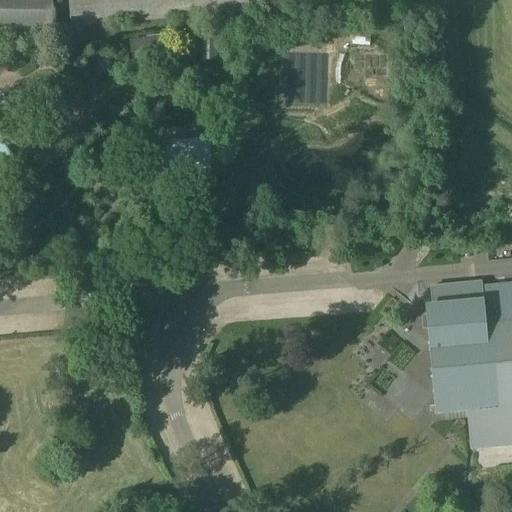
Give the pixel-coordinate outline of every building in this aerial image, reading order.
[(0,0),(0,38),(52,39),(52,0),(0,0)] [(247,0),(68,0),(71,27),(249,12),(247,0)] [(217,28),(200,28),(200,50),(217,50),(217,28)] [(369,46),(370,35),(352,34),(352,45),(369,46)] [(161,155),(148,155),(148,184),(202,183),(201,169),(210,169),(209,140),(161,141),(161,155)] [(0,170),(12,163),(14,167),(16,166),(0,141),(0,170)] [(432,306),(428,307),(430,329),(434,328),(442,412),(468,410),(472,449),(511,445),(511,284),(481,288),(481,283),(430,287),(432,306)] [(225,372),(224,356),(215,357),(216,372),(225,372)]
